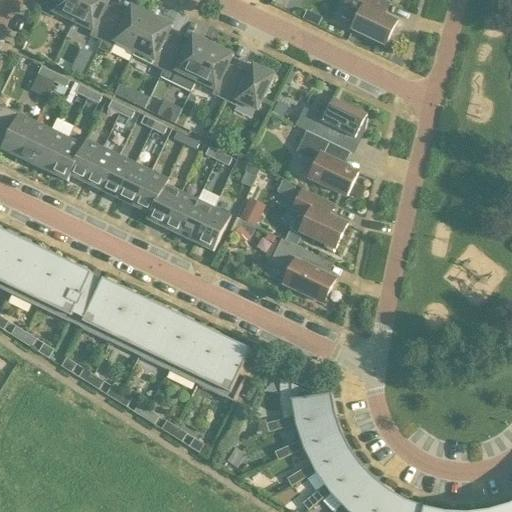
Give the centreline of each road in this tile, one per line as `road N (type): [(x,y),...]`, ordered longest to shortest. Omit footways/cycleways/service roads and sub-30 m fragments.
road 1 (residential): [(373,372),(0,196)]
road 2 (residential): [(373,372),(433,104)]
road 3 (residential): [(433,104),(208,0)]
road 4 (residential): [(511,462),(481,474),(436,471),(397,452),(377,414),(373,372)]
